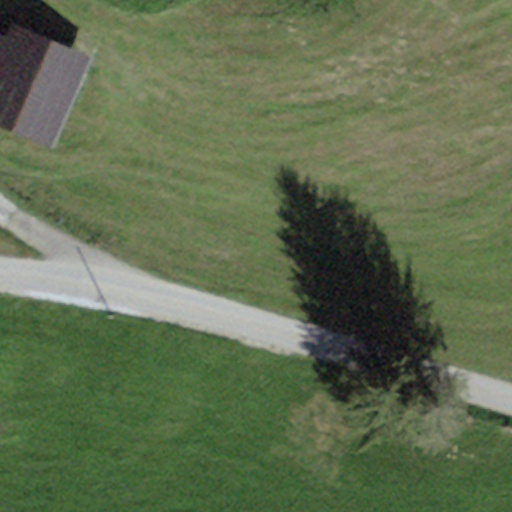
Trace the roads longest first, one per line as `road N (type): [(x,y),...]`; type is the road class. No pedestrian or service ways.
road 1 (track): [(511,404),(111,288)]
road 2 (track): [(111,288),(0,204)]
